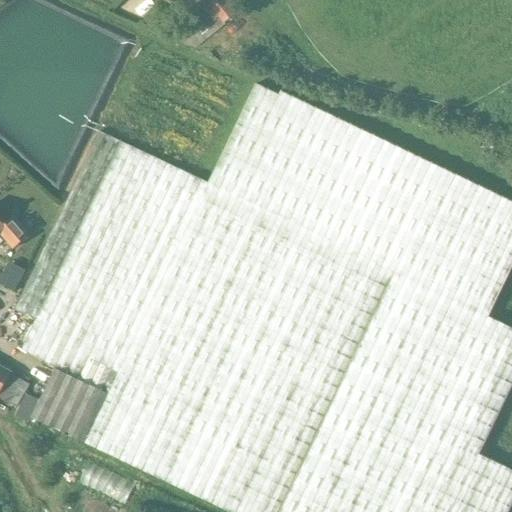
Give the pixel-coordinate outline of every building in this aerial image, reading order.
[(212,0),(207,5),(223,24),(238,12),(228,0),(212,0)] [(187,19),(200,35),(213,25),(200,9),(187,19)] [(85,444),(191,494),(228,511),(508,511),(511,506),(511,470),(480,454),(511,387),(511,328),(488,317),(511,267),(511,201),(281,91),(279,95),(257,84),(209,183),(101,131),(15,310),(37,320),(22,350),(57,367),(41,400),(27,394),(16,417),(29,423),(32,418),(85,444)] [(0,234),(13,250),(30,235),(14,216),(4,224),(0,219),(0,234)] [(0,397),(17,407),(30,384),(12,374),(13,373),(0,364),(0,397)]
